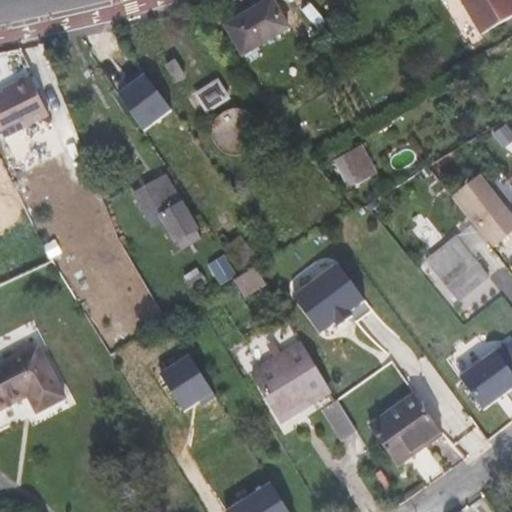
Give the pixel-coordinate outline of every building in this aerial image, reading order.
[(271,0),(226,26),(243,55),(289,29),(271,0)] [(511,0),(459,0),(481,36),(511,17),(511,0)] [(186,77),(175,61),(166,66),(177,83),(186,77)] [(143,131),(174,113),(151,73),(120,92),(143,131)] [(47,113),(24,79),(0,95),(0,132),(6,141),(47,113)] [(218,82),(197,95),(208,112),(229,99),(218,82)] [(233,109),(228,111),(224,113),(220,116),(217,120),(215,124),(214,129),(213,134),(214,139),(216,143),(218,148),(222,151),(226,154),(230,156),(235,156),(240,156),(245,155),(246,155),(250,152),(254,149),(257,145),(259,141),(260,136),(261,131),(260,126),(257,120),(255,118),(252,114),(248,112),(243,110),(238,109),(233,109)] [(493,133),(498,140),(511,132),(505,124),(493,133)] [(333,162),(348,189),(376,174),(361,147),(333,162)] [(454,191),(496,244),(511,231),(511,214),(479,172),(454,191)] [(148,217),(159,211),(177,242),(197,230),(165,176),(146,187),(147,189),(136,196),(148,217)] [(260,261),(244,234),(230,243),(246,270),(260,261)] [(459,302),(489,278),(475,260),(470,264),(451,241),(426,261),(459,302)] [(350,311),(365,300),(339,264),(294,296),(320,332),(336,321),(339,325),(353,315),(350,311)] [(267,286),(256,268),(242,276),(235,280),(246,298),(267,286)] [(373,310),(365,300),(350,311),(353,315),(357,321),(373,310)] [(511,388),(511,340),(461,379),(484,409),(511,388)] [(282,422),(308,406),(305,400),(326,387),(300,345),(253,373),(282,422)] [(64,398),(37,347),(0,366),(0,409),(28,394),(38,412),(64,398)] [(305,400),(308,406),(330,394),(326,387),(305,400)] [(413,396),(370,427),(399,467),(441,436),(413,396)] [(355,428),(342,406),(329,414),(341,436),(355,428)]
